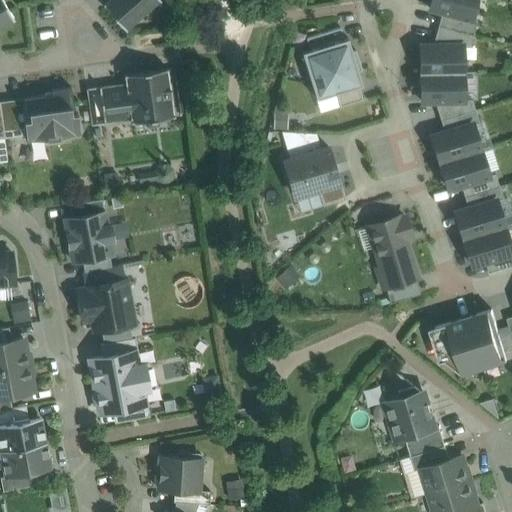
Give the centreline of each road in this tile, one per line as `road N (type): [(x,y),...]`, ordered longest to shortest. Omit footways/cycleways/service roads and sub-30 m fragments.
road 1 (residential): [(0,211),(41,240),(71,417)]
road 2 (residential): [(511,281),(455,293),(416,178)]
road 3 (residential): [(416,178),(365,193),(348,138),(400,122)]
